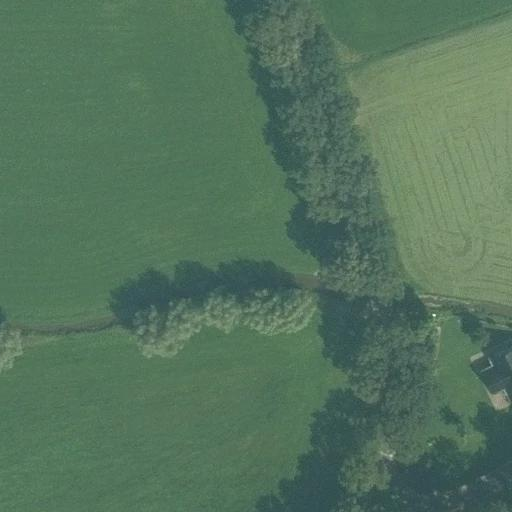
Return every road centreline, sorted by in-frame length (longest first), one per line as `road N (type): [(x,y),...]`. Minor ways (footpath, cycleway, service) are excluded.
road 1 (tertiary): [(373,492),(391,410),(384,303),(289,0)]
road 2 (tertiary): [(373,492),(433,505),(460,502),(511,473)]
